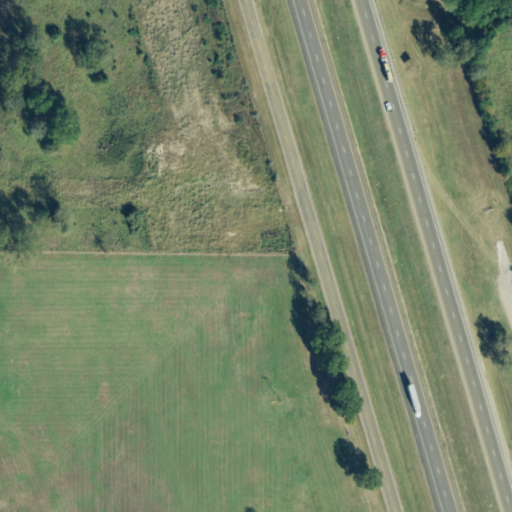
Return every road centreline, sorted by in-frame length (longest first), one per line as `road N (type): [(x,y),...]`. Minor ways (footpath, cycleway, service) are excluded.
road 1 (motorway): [(297,0),(452,511)]
road 2 (motorway): [(511,511),(360,0)]
road 3 (tertiary): [(396,511),(247,0)]
